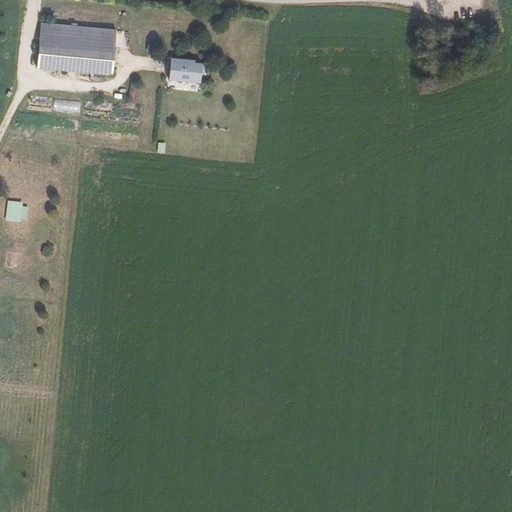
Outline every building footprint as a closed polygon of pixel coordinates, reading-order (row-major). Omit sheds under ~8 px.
[(39,25),(36,72),(109,78),(113,30),(39,25)] [(500,65),(500,44),(465,45),(465,65),(500,65)] [(442,46),(430,45),(430,82),(441,83),(442,46)] [(461,45),(442,46),(441,83),(453,83),(462,83),(461,65),(461,45)] [(201,62),(168,59),(165,85),(199,88),(201,62)] [(9,326),(0,324),(0,343),(6,345),(9,326)]
